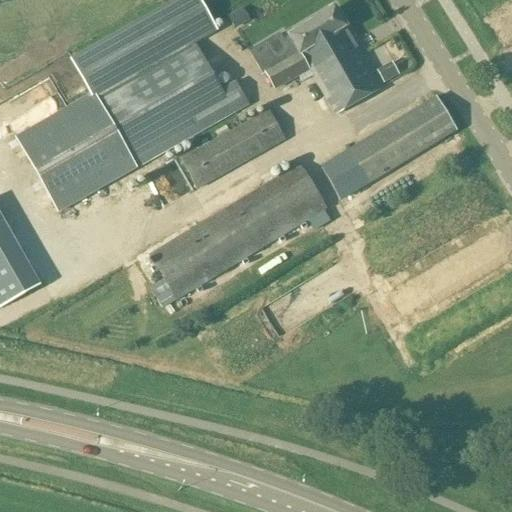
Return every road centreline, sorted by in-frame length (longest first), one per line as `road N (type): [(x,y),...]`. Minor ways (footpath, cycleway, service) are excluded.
road 1 (primary): [(349,511),(139,438),(0,410)]
road 2 (primary): [(0,426),(280,511)]
road 3 (tertiary): [(511,164),(407,0)]
